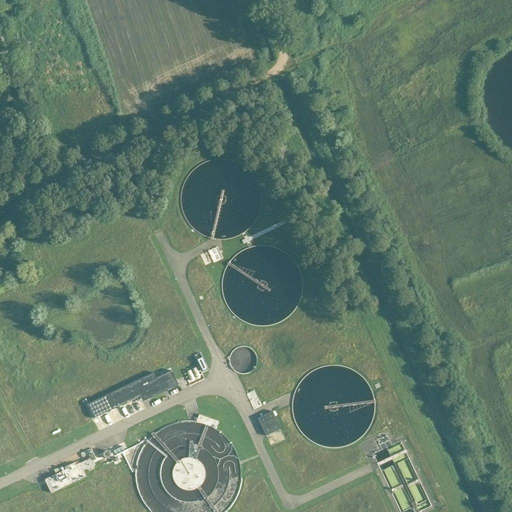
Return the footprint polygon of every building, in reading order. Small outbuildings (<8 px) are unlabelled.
[(206,266),(223,258),(218,246),(200,254),(206,266)] [(115,391),(88,404),(94,419),(148,393),(150,399),(179,385),(172,371),(156,378),(154,373),(115,391)] [(253,409),(261,406),(254,390),(246,393),(253,409)] [(271,411),(257,418),(265,436),(280,429),(271,411)] [(49,492),(86,478),(83,472),(95,467),(91,456),(58,469),(59,472),(44,478),(49,492)]
